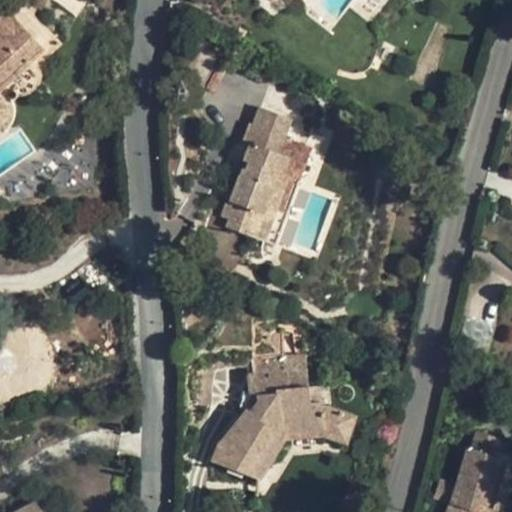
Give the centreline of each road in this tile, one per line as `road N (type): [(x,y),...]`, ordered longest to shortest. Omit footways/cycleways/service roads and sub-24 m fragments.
road 1 (residential): [(154,511),(156,325),(141,114),(149,0)]
road 2 (residential): [(511,28),(439,290),(392,511)]
